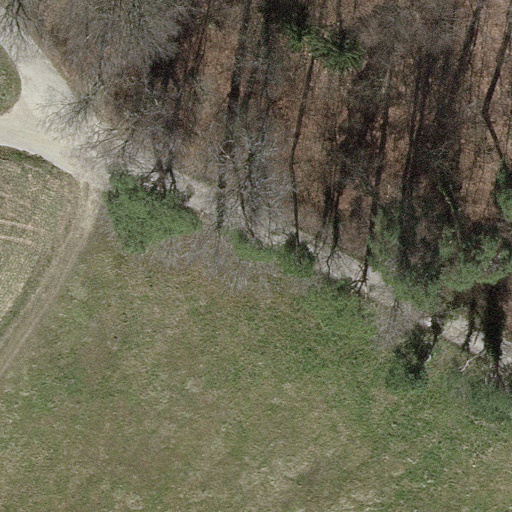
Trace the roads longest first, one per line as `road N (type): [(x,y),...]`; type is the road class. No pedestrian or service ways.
road 1 (track): [(511,360),(99,136)]
road 2 (track): [(0,356),(88,235),(99,136)]
road 3 (track): [(99,136),(0,15)]
